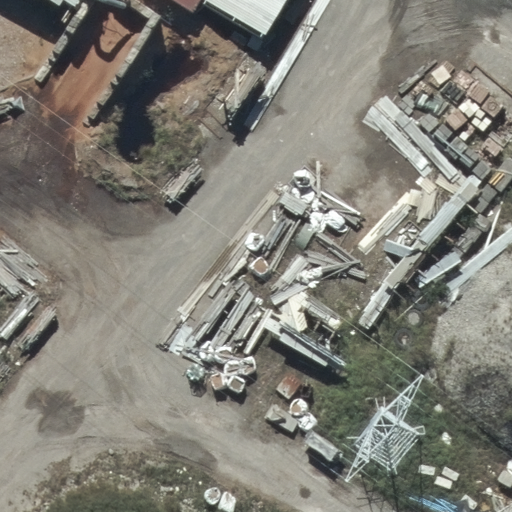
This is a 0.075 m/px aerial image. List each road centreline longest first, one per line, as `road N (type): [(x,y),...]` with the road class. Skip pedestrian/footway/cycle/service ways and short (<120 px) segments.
road 1 (track): [(390,0),(353,72),(146,315)]
road 2 (track): [(75,394),(277,511)]
road 3 (track): [(146,315),(0,472)]
road 4 (track): [(0,211),(146,315)]
